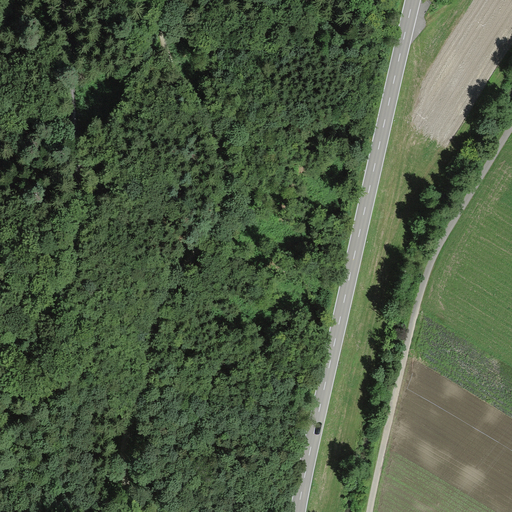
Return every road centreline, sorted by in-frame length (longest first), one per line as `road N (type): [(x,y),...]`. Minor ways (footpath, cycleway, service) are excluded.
road 1 (track): [(135,511),(122,446),(143,398),(159,306),(208,234),(227,175),(213,129),(166,52),(161,34),(169,0)]
road 2 (tertiary): [(412,0),(297,511)]
road 3 (track): [(511,125),(427,262),(366,511)]
road 4 (unclassified): [(63,0),(78,191),(74,242),(63,291),(0,361)]
